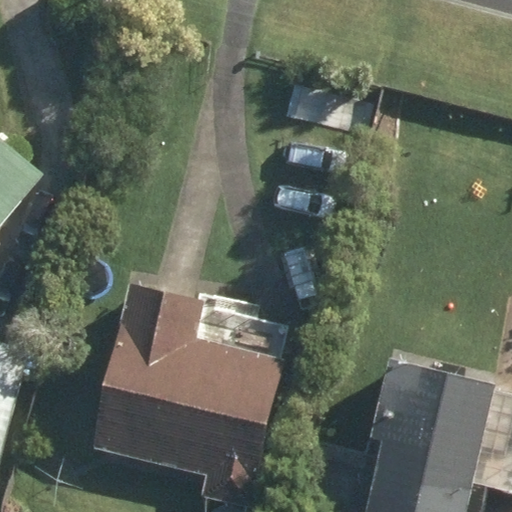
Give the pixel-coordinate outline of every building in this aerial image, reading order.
[(0,217),(36,176),(0,145),(0,217)] [(388,147),(366,242),(431,257),(453,163),(388,147)] [(123,286),(83,449),(203,478),(198,499),(242,509),(278,361),(190,340),(198,304),(123,286)] [(0,459),(23,351),(0,346),(0,459)] [(377,444),(362,511),(459,511),(488,387),(383,363),(366,441),(377,444)]
